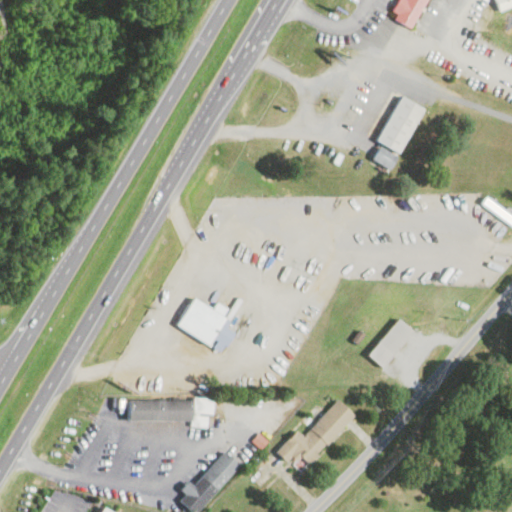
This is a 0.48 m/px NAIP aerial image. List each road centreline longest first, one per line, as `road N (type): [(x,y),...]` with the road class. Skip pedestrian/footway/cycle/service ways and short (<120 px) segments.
road 1 (trunk): [(0,464),(274,0)]
road 2 (trunk): [(228,0),(0,379)]
road 3 (residential): [(307,511),(511,287)]
